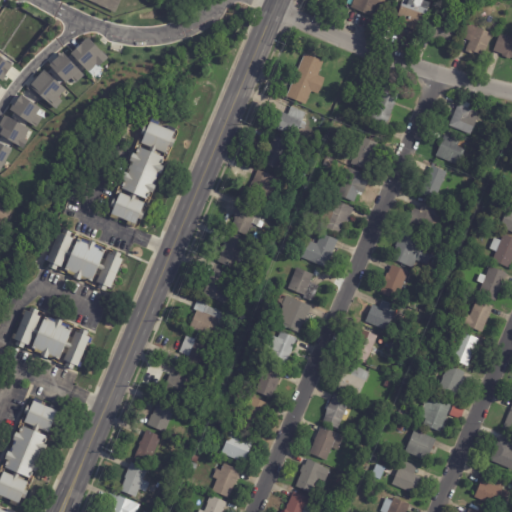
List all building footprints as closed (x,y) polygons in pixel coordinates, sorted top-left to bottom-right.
[(120,0),(115,12),(89,0),(120,0)] [(353,7),(352,7),(354,0),(384,0),(377,17),(353,7)] [(426,0),(431,2),(421,31),(408,26),(407,29),(395,25),(403,2),(408,4),(409,0),(426,0)] [(433,18),(459,29),(453,45),(440,40),(439,41),(424,35),(432,18),(433,18)] [(467,47),(470,41),(463,37),(469,23),(492,34),(483,55),(467,48),(467,47)] [(500,53),(494,51),(500,34),(511,38),(511,59),(503,56),(503,54),(500,53)] [(88,38),(100,51),(101,51),(107,58),(97,67),(96,65),(88,72),(70,54),(88,38)] [(62,52),(83,75),(75,83),(71,78),(65,83),(48,65),(62,52)] [(287,96),(305,53),(324,61),(319,75),(326,78),(319,92),(313,89),(306,104),(287,96)] [(0,57),(12,66),(5,75),(5,76),(2,81),(0,79),(0,57)] [(43,70),(65,89),(57,97),(62,101),(55,109),(42,98),(40,101),(26,88),(33,80),(34,81),(43,70)] [(400,93),(385,131),(369,125),(377,105),(371,102),(378,84),(400,93)] [(21,95),(40,108),(36,114),(41,118),(35,127),(9,110),(13,105),(21,95)] [(453,117),(459,104),(482,114),(479,121),(477,121),(472,135),(450,125),(453,117)] [(275,128),(282,111),(289,114),(292,106),(306,113),(303,121),(308,123),(305,130),(300,128),(296,137),(275,128)] [(0,121),(4,115),(28,129),(23,138),(27,140),(22,148),(0,135),(0,121)] [(176,130),(173,137),(176,139),(173,147),(169,146),(166,154),(156,149),(155,152),(165,157),(161,164),(165,166),(154,193),(150,192),(146,200),(137,195),(135,199),(145,203),(142,210),(145,212),(142,220),(139,218),(135,228),(127,224),(128,221),(120,217),(118,221),(110,217),(114,208),(111,206),(114,198),(117,200),(121,193),(130,197),(132,193),(123,189),(126,182),(122,180),(134,153),(137,154),(140,146),(150,151),(151,147),(141,143),(145,135),(141,134),(145,125),(149,127),(152,118),(160,122),(159,125),(167,129),(169,125),(177,129),(176,130)] [(436,156),(445,134),(461,141),(459,146),(466,149),(459,166),(436,156)] [(271,142),(274,136),(290,142),(280,164),(284,166),(282,171),(263,163),(271,142)] [(379,146),(368,170),(352,163),(363,137),(379,144),(379,146)] [(0,143),(11,150),(0,171),(0,143)] [(436,200),(420,193),(425,181),(425,180),(427,176),(432,165),(448,172),(436,200)] [(295,166),(307,171),(304,181),(291,176),(295,166)] [(366,178),(355,202),(338,195),(350,168),(367,175),(366,178)] [(274,188),(268,203),(247,195),(252,182),(253,182),(258,170),(278,178),(274,188)] [(354,209),(342,235),(318,225),(327,202),(334,205),(336,200),(354,208),(354,209)] [(231,229),(236,218),(234,218),(238,209),(239,210),(243,201),(259,207),(256,215),(264,218),(261,227),(252,223),(247,235),(231,229)] [(429,204),(440,209),(431,230),(409,221),(414,208),(421,210),(424,202),(429,204)] [(0,203),(14,212),(7,224),(1,221),(0,222),(0,203)] [(286,206),(291,208),(288,214),(283,212),(286,206)] [(72,233),(70,237),(74,239),(69,250),(73,252),(78,240),(81,241),(83,239),(89,241),(90,240),(97,243),(96,244),(103,247),(102,250),(105,251),(100,264),(104,266),(109,254),(113,255),(114,251),(122,254),(120,258),(126,261),(124,265),(122,264),(113,284),(116,285),(113,289),(108,287),(106,292),(98,288),(100,284),(97,283),(102,270),(99,269),(93,281),(83,276),(81,281),(74,278),(76,274),(65,269),(70,257),(67,256),(62,267),(59,266),(57,270),(49,267),(51,263),(45,260),(47,256),(49,257),(58,237),(55,236),(57,232),(63,234),(65,229),(72,233)] [(338,241),(326,268),(301,257),(313,230),(338,240),(338,241)] [(399,239),(402,231),(420,238),(408,266),(392,259),(397,247),(396,246),(399,239)] [(243,245),(234,268),(218,262),(229,234),(245,241),(243,245)] [(273,234),(280,237),(276,246),(269,243),(273,234)] [(511,263),(510,268),(493,261),(497,252),(491,249),(495,239),(502,241),(504,234),(511,237),(511,263)] [(471,242),(479,245),(476,253),(468,249),(471,242)] [(409,272),(397,299),(381,292),(385,283),(384,282),(388,273),(389,273),(392,265),(409,272)] [(313,274),(314,275),(311,282),(315,284),(309,298),(288,289),(297,267),(313,274)] [(507,273),(496,301),(479,295),(484,283),(477,280),(480,273),(487,276),(490,267),(507,273)] [(218,270),(232,275),(225,292),(230,294),(225,304),(203,295),(215,268),(218,270)] [(308,305),(312,307),(306,320),(305,319),(300,333),(276,323),(283,306),(282,306),(287,296),(308,305)] [(190,328),(197,311),(194,310),(199,297),(210,301),(208,306),(222,313),(222,315),(227,317),(219,337),(213,334),(212,337),(190,328)] [(493,308),(482,333),(462,323),(466,314),(470,316),(478,299),(494,307),(493,308)] [(396,306),(398,307),(387,331),(366,322),(373,306),(380,308),(383,301),(396,306)] [(72,329),(72,330),(67,342),(71,344),(76,332),(80,333),(82,329),(89,332),(88,336),(93,339),(91,344),(89,342),(80,362),(83,363),(81,368),(75,365),(73,370),(65,367),(67,362),(64,361),(69,349),(66,347),(60,359),(50,355),(48,359),(41,356),(43,352),(32,347),(38,336),(34,334),(29,346),(26,344),(24,349),(16,345),(18,341),(12,338),(14,334),(16,335),(25,315),(22,314),(24,310),(30,312),(32,308),(39,311),(37,315),(42,317),(36,329),(40,330),(45,318),(48,320),(50,317),(56,320),(57,318),(64,321),(63,323),(70,326),(69,328),(72,329)] [(241,315),(248,318),(245,325),(237,321),(241,315)] [(411,315),(419,319),(417,323),(409,320),(411,315)] [(373,347),(366,364),(350,357),(362,329),(378,336),(373,347)] [(293,337),(297,339),(286,366),(270,360),(273,351),(266,348),(271,335),(278,338),(281,332),(293,337)] [(198,333),(206,337),(203,342),(195,339),(198,333)] [(479,340),(468,366),(453,360),(464,333),(480,339),(479,340)] [(193,342),(209,349),(208,351),(214,353),(207,371),(201,369),(201,371),(184,364),(187,356),(179,353),(186,336),(194,339),(193,342)] [(404,347),(400,356),(387,351),(391,341),(404,347)] [(436,344),(442,347),(438,356),(432,353),(436,344)] [(466,373),(464,377),(466,378),(460,393),(458,392),(455,399),(437,392),(448,365),(466,373)] [(282,372),(283,373),(272,399),(256,392),(267,366),(282,372)] [(338,389),(345,372),(351,374),(355,366),(370,372),(359,398),(338,389)] [(164,388),(170,374),(178,377),(181,369),(196,376),(187,398),(164,388)] [(386,382),(391,384),(388,390),(383,388),(386,382)] [(334,395),(349,401),(338,429),(323,423),(334,395)] [(269,405),(259,432),(241,425),(252,397),(270,404),(269,405)] [(3,497),(2,500),(0,499),(0,478),(1,479),(4,472),(13,476),(15,473),(6,469),(9,461),(5,459),(17,432),(20,433),(23,426),(33,431),(34,427),(24,423),(28,415),(24,413),(28,405),(32,407),(36,398),(43,401),(42,404),(51,408),(52,405),(60,408),(56,417),(60,418),(56,427),(53,425),(49,433),(39,429),(38,433),(47,437),(45,443),(49,445),(37,473),(33,471),(30,479),(20,475),(18,478),(28,483),(25,490),(28,491),(25,499),(22,498),(18,507),(10,504),(11,501),(3,497)] [(147,425),(152,415),(153,415),(160,398),(176,405),(164,432),(147,425)] [(452,406),(441,432),(424,425),(426,419),(420,416),(426,401),(433,404),(436,398),(452,405),(452,406)] [(511,403),(502,427),(511,431),(511,403)] [(465,410),(462,419),(451,415),(454,406),(465,410)] [(399,410),(408,413),(405,420),(397,418),(399,410)] [(359,426),(369,430),(367,436),(356,432),(359,426)] [(310,454),(321,427),(345,437),(334,464),(310,454)] [(144,437),(147,430),(162,438),(150,466),(134,459),(140,446),(139,445),(141,441),(142,442),(144,437)] [(437,441),(428,462),(406,452),(415,430),(437,440),(437,441)] [(248,457),(245,464),(222,454),(231,432),(254,442),(248,457)] [(511,445),(511,470),(490,460),(500,439),(511,445)] [(304,465),(306,459),(324,466),(323,469),(329,471),(325,481),(319,478),(313,494),(295,486),(304,465)] [(417,468),(415,475),(421,477),(413,494),(392,485),(403,461),(418,467),(417,468)] [(191,462),(198,465),(195,472),(188,470),(191,462)] [(129,469),(131,463),(148,470),(144,481),(149,483),(146,492),(140,490),(137,498),(121,491),(126,478),(125,478),(129,469)] [(241,472),(230,498),(213,491),(217,480),(213,478),(217,469),(221,471),(224,464),(241,471),(241,472)] [(508,496),(502,509),(475,498),(482,481),(489,484),(492,476),(506,482),(503,490),(509,493),(508,496)] [(297,493),(311,499),(307,506),(313,509),(311,511),(285,511),(294,492),(297,493)] [(109,511),(113,504),(115,505),(115,504),(107,500),(110,493),(118,497),(119,496),(136,504),(132,511),(109,511)] [(227,504),(223,511),(199,511),(200,511),(204,511),(211,496),(228,503),(227,504)] [(410,506),(407,511),(381,511),(387,499),(393,502),(395,498),(410,505),(410,506)]
